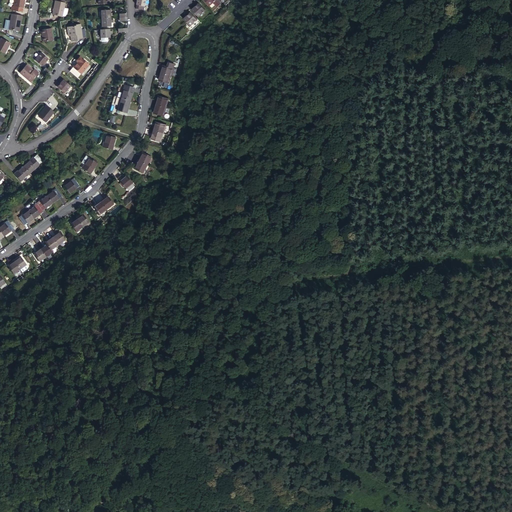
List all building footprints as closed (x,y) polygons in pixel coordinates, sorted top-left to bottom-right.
[(64,16),(65,8),(66,3),(56,1),(54,15),(64,16)] [(192,10),(199,17),(206,10),(200,3),(195,8),(192,10)] [(102,10),(102,18),(111,18),(111,16),(113,15),(113,13),(111,13),(110,10),(102,10)] [(191,12),(186,17),(184,19),(190,26),(197,19),(191,12)] [(19,31),(22,15),(12,13),(9,29),(19,31)] [(111,18),(102,18),(102,26),(111,26),(111,22),(114,22),(113,20),(111,20),(111,18)] [(82,29),(81,23),(77,24),(77,25),(68,26),(70,36),(72,35),(72,41),(80,40),(80,38),(84,38),(82,29)] [(54,41),(52,28),(42,30),(44,42),(54,41)] [(110,31),(110,29),(101,29),(101,37),(108,37),(110,37),(110,33),(112,33),(112,31),(110,31)] [(0,50),(5,53),(10,43),(1,38),(0,41),(0,50)] [(46,62),(49,58),(42,52),(35,60),(42,66),(44,64),(46,65),(48,63),(46,62)] [(80,79),(91,65),(81,57),(78,61),(77,62),(79,63),(77,66),(72,72),(80,79)] [(164,65),(161,73),(171,76),(171,75),(173,68),(175,64),(169,62),(168,66),(164,65)] [(28,78),(33,82),(39,74),(34,70),(33,71),(26,66),(20,73),(27,79),(28,78)] [(171,76),(161,73),(159,80),(169,83),(171,76)] [(71,86),(64,79),(62,82),(58,87),(64,93),(71,86)] [(123,89),(121,97),(130,100),(133,92),(123,89)] [(159,96),(156,104),(166,108),(169,99),(159,96)] [(130,100),(121,97),(117,110),(127,113),(130,100)] [(166,108),(156,104),(154,113),(163,116),(166,108)] [(54,111),(46,105),(38,115),(46,121),(54,111)] [(157,122),(154,130),(164,134),(167,125),(157,122)] [(164,134),(154,130),(151,139),(161,142),(164,134)] [(112,150),(116,137),(106,134),(103,147),(112,150)] [(142,152),(138,160),(147,165),(151,157),(142,152)] [(33,157),(24,165),(30,173),(40,164),(33,157)] [(90,174),(98,163),(89,157),(84,164),(82,168),(90,174)] [(147,165),(138,160),(135,168),(143,173),(147,165)] [(30,173),(24,165),(14,174),(21,181),(30,173)] [(133,183),(127,175),(120,181),(120,182),(125,188),(126,189),(133,183)] [(74,178),(71,180),(77,188),(80,186),(74,178)] [(77,188),(71,180),(63,185),(69,193),(77,188)] [(56,188),(53,190),(59,198),(62,196),(56,188)] [(53,190),(47,195),(53,203),(59,198),(53,190)] [(53,203),(47,195),(39,200),(45,208),(53,203)] [(101,201),(107,209),(114,204),(108,196),(101,201)] [(45,208),(39,200),(37,202),(37,203),(42,210),(45,208)] [(99,214),(107,209),(101,201),(93,207),(99,214)] [(37,203),(34,205),(40,214),(43,211),(42,210),(37,203)] [(34,205),(28,210),(34,218),(40,214),(34,205)] [(34,218),(28,210),(21,215),(27,223),(34,218)] [(77,218),(83,226),(89,222),(83,214),(77,218)] [(27,223),(21,215),(18,217),(25,225),(27,223)] [(76,231),(83,226),(77,218),(70,223),(76,231)] [(5,223),(11,231),(14,229),(8,220),(5,223)] [(0,226),(0,230),(4,236),(11,231),(5,223),(0,226)] [(52,237),(58,245),(65,239),(60,231),(52,237)] [(45,242),(46,244),(51,250),(58,245),(52,237),(45,242)] [(46,244),(40,249),(46,256),(52,252),(51,250),(46,244)] [(46,256),(40,249),(34,253),(40,261),(46,256)] [(14,261),(20,269),(27,264),(21,256),(14,261)] [(14,274),(20,269),(14,261),(8,266),(14,274)]
